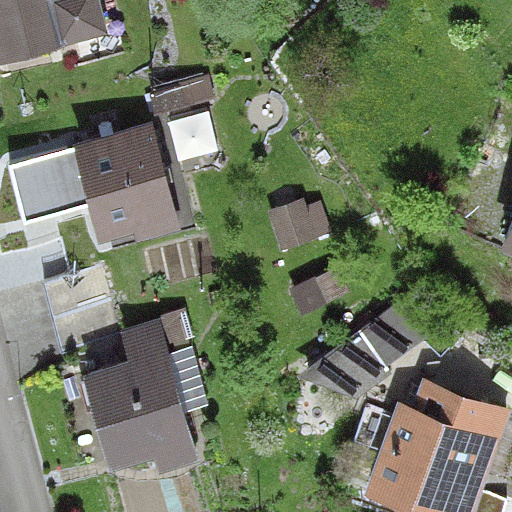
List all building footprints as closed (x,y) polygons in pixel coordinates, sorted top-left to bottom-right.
[(100,0),(0,0),(0,63),(110,34),(100,0)] [(209,73),(151,88),(157,114),(216,99),(209,73)] [(152,122),(74,144),(75,147),(8,166),(25,223),(89,205),(100,244),(134,234),(136,242),(182,229),(152,122)] [(304,198),(269,211),(282,249),(333,231),(322,200),(307,206),(304,198)] [(511,227),(500,253),(511,258),(511,227)] [(339,267),(290,288),(302,316),(351,295),(339,267)] [(397,305),(350,339),(382,368),(428,338),(397,305)] [(158,315),(158,318),(166,345),(194,337),(185,307),(158,315)] [(158,318),(120,329),(129,360),(82,374),(111,472),(154,459),(159,476),(201,463),(186,411),(169,353),(166,345),(158,318)] [(388,374),(382,368),(350,339),(300,375),(357,398),(388,374)] [(193,346),(169,353),(186,411),(209,405),(193,346)] [(511,410),(422,377),(412,405),(399,401),(363,498),(400,511),(502,511),(507,500),(481,490),(511,410)]
